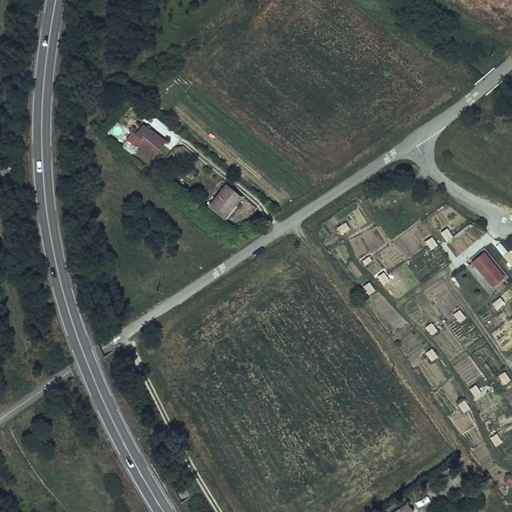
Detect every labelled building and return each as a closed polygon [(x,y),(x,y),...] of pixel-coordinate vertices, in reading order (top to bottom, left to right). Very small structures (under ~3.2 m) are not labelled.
[(136,146),(152,158),(167,141),(151,128),(149,129),(144,125),(135,136),(141,140),(136,146)] [(206,205),(224,219),(241,199),(225,186),(214,201),(211,199),(206,205)] [(341,234),(349,229),(346,224),(338,228),(341,234)] [(441,233),(447,240),(452,236),(447,229),(441,233)] [(426,241),(432,249),(437,245),(432,237),(426,241)] [(509,278),(484,248),(465,264),(490,293),(509,278)] [(378,277),(383,284),(389,280),(384,273),(378,277)] [(364,286),(369,294),(374,290),(369,283),(364,286)] [(497,309),(504,303),(500,298),(493,303),(497,309)] [(454,314),(459,322),(465,317),(460,310),(454,314)] [(426,327),(431,334),(437,331),(431,323),(426,327)] [(427,353),(432,360),(437,356),(432,349),(427,353)] [(499,376),(504,384),(510,380),(505,372),(499,376)] [(470,389),(475,397),(481,393),(476,385),(470,389)] [(458,405),(464,412),(469,408),(464,401),(458,405)] [(491,438),(496,445),(501,441),(496,434),(491,438)]
